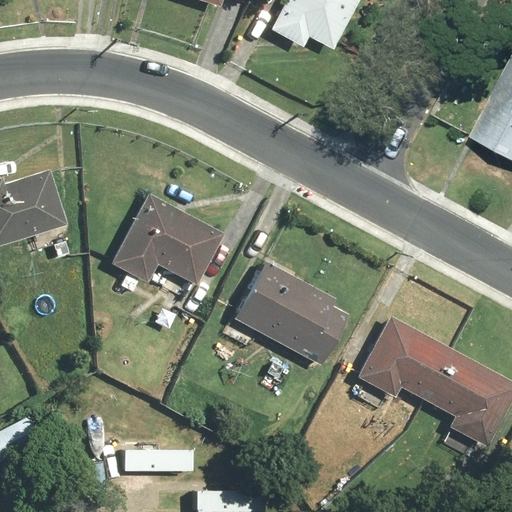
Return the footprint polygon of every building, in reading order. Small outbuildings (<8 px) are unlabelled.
[(284,0),(267,31),(300,49),(307,37),(329,49),(356,0),(284,0)] [(511,73),(477,139),(511,156),(511,73)] [(6,172),(0,174),(0,244),(64,225),(47,169),(9,181),(6,172)] [(145,282),(147,278),(182,298),(219,231),(147,190),(107,262),(125,271),(117,285),(133,294),(141,280),(145,282)] [(331,299),(261,261),(230,318),(320,366),(346,317),(327,307),(331,299)] [(511,396),(511,382),(389,314),(355,376),(392,397),(399,385),(452,415),(447,425),(485,446),(511,396)] [(172,418),(131,397),(109,439),(150,460),(172,418)] [(0,460),(33,442),(19,418),(0,428),(0,460)] [(225,458),(160,452),(153,511),(204,511),(205,503),(221,504),(225,458)]
